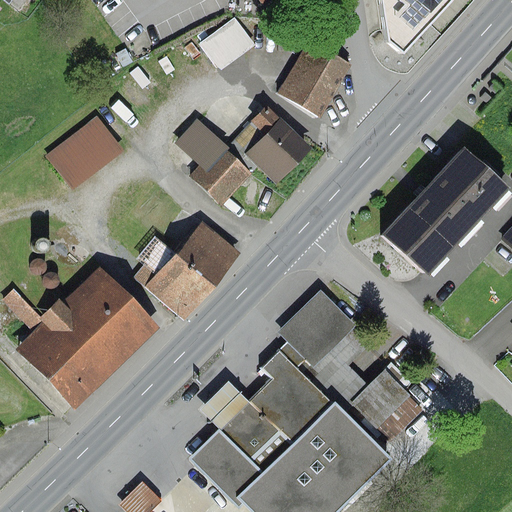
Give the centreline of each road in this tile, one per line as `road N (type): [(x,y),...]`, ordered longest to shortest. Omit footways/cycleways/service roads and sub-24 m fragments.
road 1 (primary): [(301,230),(22,511)]
road 2 (unclassified): [(301,230),(511,402)]
road 3 (primary): [(409,116),(301,230)]
road 4 (primary): [(511,1),(409,116)]
road 5 (residential): [(409,116),(364,70),(354,0)]
